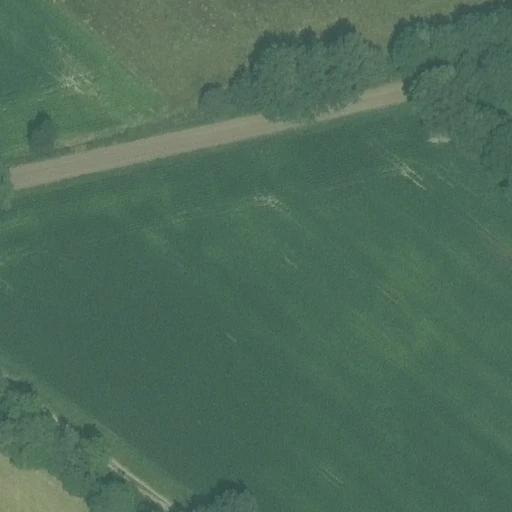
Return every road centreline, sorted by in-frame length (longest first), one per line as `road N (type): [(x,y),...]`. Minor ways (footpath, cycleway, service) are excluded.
road 1 (track): [(0,181),(511,66)]
road 2 (track): [(0,382),(174,511)]
